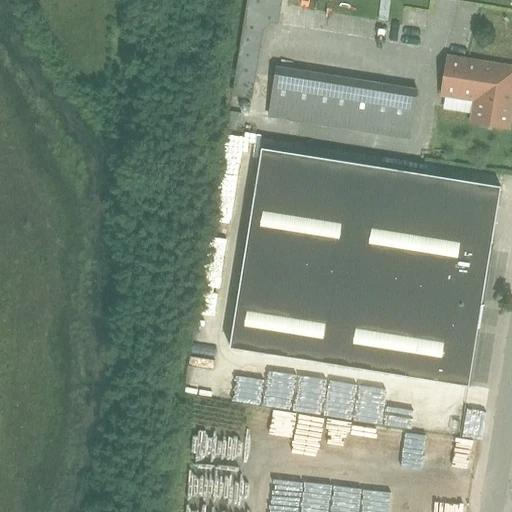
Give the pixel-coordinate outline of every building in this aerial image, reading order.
[(509,129),(511,110),(511,66),(447,56),(441,96),(473,101),(469,122),(509,129)] [(407,137),(409,138),(416,90),(276,67),(268,115),(270,115),(271,109),(408,131),(407,137)] [(262,148),(229,347),(468,386),(501,186),(262,148)] [(234,192),(234,171),(219,171),(219,182),(222,182),(222,192),(234,192)] [(230,217),(230,197),(214,198),(214,218),(230,217)] [(313,373),(310,406),(390,414),(393,381),(313,373)] [(289,408),(289,424),(311,424),(311,409),(289,408)] [(412,508),(426,511),(430,491),(416,488),(412,508)] [(363,511),(366,500),(351,497),(348,511),(363,511)] [(315,511),(338,511),(337,499),(315,500),(315,511)]
